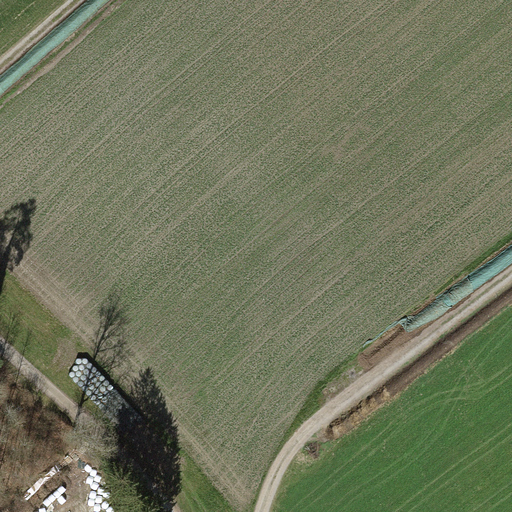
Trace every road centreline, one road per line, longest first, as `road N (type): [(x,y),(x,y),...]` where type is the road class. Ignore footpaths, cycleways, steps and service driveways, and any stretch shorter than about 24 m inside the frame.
road 1 (track): [(267,511),(280,470),(335,402),(511,271)]
road 2 (track): [(0,336),(167,511)]
